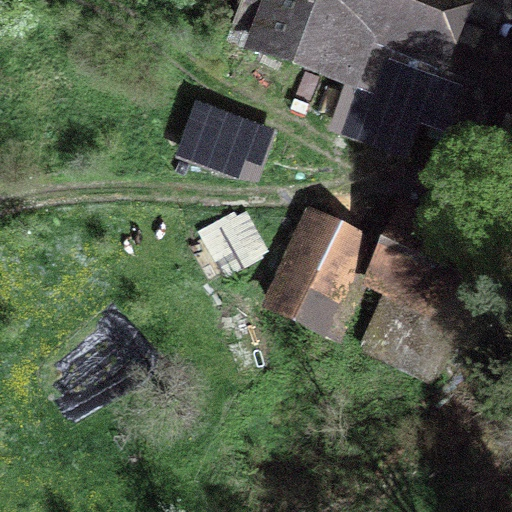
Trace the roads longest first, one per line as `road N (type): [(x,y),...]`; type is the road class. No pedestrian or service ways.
road 1 (track): [(370,185),(80,191),(0,204)]
road 2 (track): [(119,0),(370,185)]
